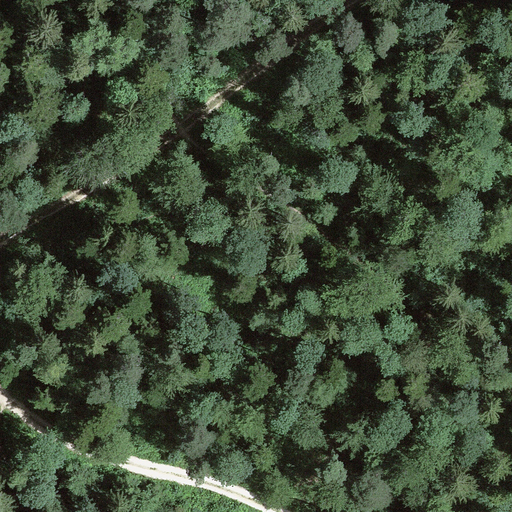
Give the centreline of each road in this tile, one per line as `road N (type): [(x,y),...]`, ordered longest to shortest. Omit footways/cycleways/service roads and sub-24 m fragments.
road 1 (track): [(363,0),(177,135),(0,244)]
road 2 (track): [(0,394),(120,463),(193,477),(284,511)]
